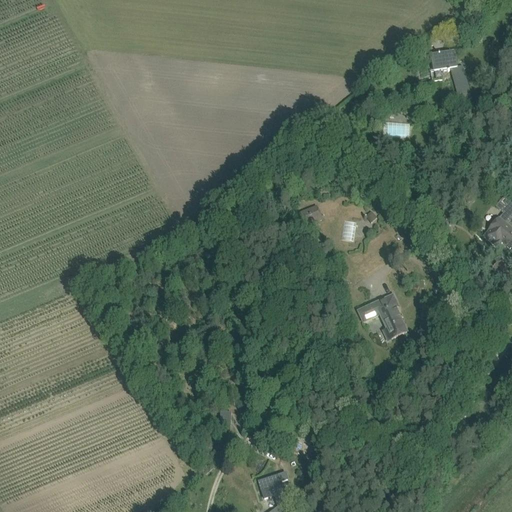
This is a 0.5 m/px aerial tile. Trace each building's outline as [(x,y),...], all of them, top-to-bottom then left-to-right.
[(472,101),(466,77),(463,68),(457,69),(454,53),(444,55),(431,57),(434,73),(451,70),(460,104),(472,101)] [(423,110),(413,104),(412,106),(399,112),(415,123),(423,110)] [(411,126),(386,125),(386,139),(411,140),(411,126)] [(424,190),(420,196),(426,200),(430,194),(424,190)] [(511,198),(507,194),(496,208),(504,214),(484,238),(498,249),(502,244),(510,250),(511,247),(511,231),(510,230),(511,228),(511,220),(510,218),(511,215),(511,198)] [(406,206),(401,211),(412,222),(417,216),(406,206)] [(299,214),(305,228),(323,221),(317,207),(299,214)] [(372,226),(379,218),(372,210),(364,217),(372,226)] [(444,215),(439,229),(446,232),(447,232),(452,218),(446,215),(444,215)] [(422,218),(416,225),(427,235),(433,229),(422,218)] [(356,244),(357,227),(367,227),(367,222),(344,221),(343,244),(356,244)] [(511,271),(499,261),(490,272),(501,282),(504,284),(508,280),(511,274),(511,271)] [(257,293),(247,299),(258,317),(263,325),(273,318),(268,311),(257,293)] [(388,342),(391,340),(407,333),(403,324),(396,309),(398,307),(393,296),(358,313),(359,315),(363,324),(380,316),(387,330),(383,332),(388,342)] [(277,367),(263,377),(266,381),(280,371),(277,367)] [(294,405),(279,382),(271,387),(286,410),(294,405)] [(186,395),(190,402),(200,397),(196,390),(186,395)] [(220,413),(219,433),(230,433),(231,414),(220,413)] [(321,442),(318,451),(325,453),(327,444),(321,442)] [(290,511),(281,483),(288,481),(286,475),(259,484),(264,500),(275,497),(279,509),(274,511),(290,511)]
